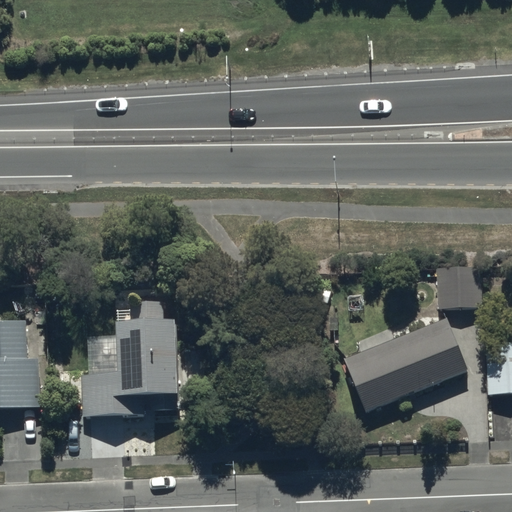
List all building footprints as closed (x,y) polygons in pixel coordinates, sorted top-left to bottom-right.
[(481,263),(439,265),(441,307),(482,305),(481,263)] [(182,299),(133,299),(133,313),(119,313),(119,331),(90,331),(90,370),(84,370),(84,411),(148,411),(148,406),(182,406),(182,299)] [(0,405),(43,404),(42,356),(31,356),(30,319),(0,319),(0,405)] [(449,325),(346,362),(365,413),(467,376),(449,325)] [(511,339),(489,340),(490,392),(511,391),(511,339)]
